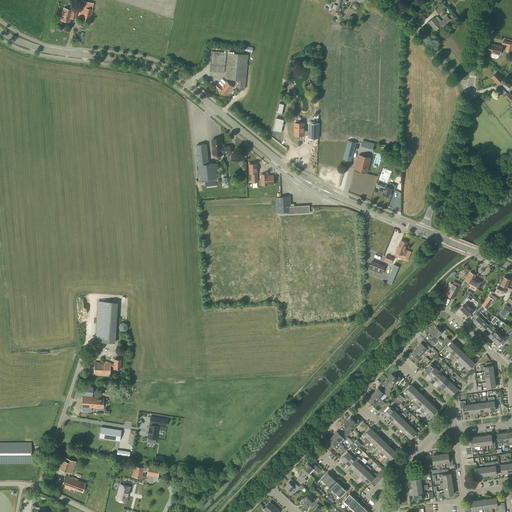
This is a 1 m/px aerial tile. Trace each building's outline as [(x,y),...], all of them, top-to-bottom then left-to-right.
[(439,14),(447,7),(443,3),(435,10),(439,14)] [(92,10),(93,7),(85,5),(85,8),(83,7),(83,9),(79,8),(77,17),(81,18),(81,19),(90,21),(93,10),(92,10)] [(76,16),(77,10),(71,8),(71,10),(64,8),(61,20),(69,22),(71,15),(76,16)] [(442,28),(450,20),(447,16),(439,23),(434,18),(429,22),(436,31),(441,26),(442,28)] [(500,55),(502,47),(490,44),(488,52),(491,53),(490,55),(492,58),(496,59),(499,57),(499,55),(500,55)] [(225,73),(225,64),(226,53),(211,51),(209,72),(225,73)] [(245,89),(245,81),(248,55),(228,53),(226,64),(225,77),(231,80),(238,80),(238,88),(245,89)] [(497,84),(503,79),(496,72),(491,77),(497,84)] [(511,86),(507,81),(503,86),(511,94),(511,93),(511,86)] [(225,96),(233,87),(227,82),(222,87),(218,84),(215,87),(219,91),(225,96)] [(278,131),(279,130),(282,131),(284,119),(276,118),(274,130),(278,131)] [(300,123),(300,122),(299,122),(299,121),(298,121),(297,121),(296,121),(296,122),(295,123),(294,135),(304,136),(304,134),(309,135),(308,138),(318,139),(319,124),(309,123),(309,131),(304,131),(304,123),(300,123)] [(222,146),(221,139),(212,139),(213,155),(216,155),(216,157),(221,157),(221,154),(231,153),(231,146),(222,146)] [(356,143),(348,140),(343,160),(351,162),(356,143)] [(374,143),(362,140),(360,148),(372,151),(374,143)] [(209,164),(206,144),(196,145),(200,180),(201,182),(217,181),(217,179),(215,163),(209,164)] [(367,173),(371,158),(359,155),(355,169),(367,173)] [(258,182),(257,173),(257,164),(249,164),(250,174),(251,173),(252,183),(258,182)] [(267,176),(267,174),(261,174),(261,185),(268,185),(274,184),(273,176),(267,176)] [(395,190),(396,186),(389,183),(388,187),(385,186),(384,189),(380,187),(377,192),(388,197),(392,189),(395,190)] [(290,204),(290,203),(290,197),(276,197),(277,213),(287,212),(287,214),(310,213),(309,205),(294,206),(294,204),(290,204)] [(406,256),(408,250),(405,249),(408,243),(401,240),(396,252),(406,256)] [(391,264),(394,258),(386,255),(384,261),(391,264)] [(382,274),(385,266),(371,261),(368,269),(382,274)] [(394,284),(400,266),(395,264),(389,283),(394,284)] [(474,278),(476,275),(471,273),(469,276),(468,275),(465,280),(466,280),(464,283),(469,286),(470,285),(477,289),(481,282),(474,278)] [(507,287),(510,280),(504,277),(502,281),(500,280),(496,290),(502,293),(505,286),(507,287)] [(460,284),(454,281),(452,284),(450,283),(444,294),(453,299),(459,288),(460,284)] [(492,304),(497,298),(490,293),(481,305),(487,309),(491,303),(492,304)] [(115,343),(117,302),(97,301),(94,341),(115,343)] [(468,316),(474,310),(466,303),(460,309),(468,316)] [(483,320),(480,317),(483,314),(481,313),(485,309),(482,306),(477,312),(473,316),(476,318),(473,321),(478,326),(483,320)] [(507,316),(511,309),(508,306),(503,313),(507,316)] [(488,330),(494,324),(498,319),(496,317),(492,323),(491,321),(490,322),(486,318),(483,320),(478,326),(483,331),(486,328),(488,330)] [(122,331),(125,331),(127,328),(126,324),(123,322),(120,323),(118,326),(119,330),(122,331)] [(493,340),(498,334),(494,329),(497,326),(494,324),(488,330),(491,333),(488,335),(493,340)] [(438,337),(442,332),(436,326),(432,331),(438,337)] [(438,337),(432,331),(427,336),(431,339),(429,341),(434,346),(436,343),(435,342),(437,340),(438,340),(440,338),(438,337)] [(507,339),(508,338),(505,335),(502,338),(498,334),(493,340),(497,344),(500,341),(507,348),(511,343),(507,339)] [(447,345),(451,341),(447,337),(443,341),(447,345)] [(421,342),(416,347),(425,356),(427,354),(424,352),(426,349),(429,351),(431,348),(426,343),(424,345),(421,342)] [(450,352),(456,345),(452,342),(447,347),(446,346),(441,350),(444,353),(448,350),(450,352)] [(451,358),(460,349),(456,345),(450,352),(452,354),(449,356),(451,358)] [(423,358),(425,356),(416,347),(411,353),(414,355),(412,358),(417,363),(420,360),(418,358),(421,355),(423,358)] [(457,359),(464,352),(460,349),(451,358),(453,360),(455,357),(457,359)] [(459,365),(467,356),(464,352),(457,359),(459,361),(457,363),(459,365)] [(465,366),(471,359),(467,356),(459,365),(460,367),(463,364),(465,366)] [(120,369),(121,360),(114,359),(113,364),(110,364),(110,362),(104,362),(104,363),(94,362),(93,375),(109,376),(110,367),(113,367),(113,369),(120,369)] [(471,359),(465,366),(467,368),(464,371),(466,372),(475,363),(471,359)] [(429,374),(438,364),(436,363),(433,365),(431,363),(425,370),(429,374)] [(433,377),(439,371),(437,369),(439,366),(438,364),(429,374),(433,377)] [(436,381),(446,370),(444,369),(441,373),(439,371),(433,377),(436,381)] [(440,384),(446,378),(444,376),(447,373),(445,372),(446,370),(436,381),(440,384)] [(387,379),(393,384),(396,387),(397,385),(395,383),(397,380),(399,382),(401,379),(396,374),(394,376),(391,374),(387,379)] [(448,380),(446,378),(440,384),(444,388),(453,379),(454,377),(452,375),(451,377),(448,380)] [(390,388),(393,384),(387,379),(383,383),(385,386),(383,388),(389,393),(392,390),(390,388)] [(448,392),(454,385),(452,383),(455,381),(453,379),(444,388),(448,392)] [(454,385),(448,392),(452,395),(460,386),(458,384),(456,387),(454,385)] [(409,395),(415,388),(411,385),(405,391),(407,393),(404,396),(406,398),(409,395)] [(378,388),(374,393),(379,398),(384,393),(386,396),(389,393),(383,388),(380,390),(378,388)] [(413,398),(419,392),(415,388),(409,395),(406,398),(408,399),(411,397),(413,398)] [(414,405),(422,396),(419,392),(413,398),(414,400),(412,403),(414,405)] [(375,407),(378,404),(376,402),(379,398),(374,393),(369,397),(372,400),(372,401),(374,404),(373,405),(375,407)] [(81,408),(91,408),(91,407),(103,408),(103,399),(96,398),(96,397),(92,397),(82,396),(81,408)] [(426,399),(422,396),(414,405),(416,406),(418,407),(420,406),(426,399)] [(421,412),(430,403),(426,399),(420,406),(422,408),(420,410),(421,412)] [(469,413),(468,404),(466,405),(465,401),(459,402),(460,409),(463,409),(464,414),(469,413)] [(382,412),(388,406),(385,403),(380,409),(380,410),(379,411),(381,413),(382,412)] [(427,413),(434,406),(430,403),(421,412),(423,414),(426,411),(427,413)] [(388,417),(397,408),(395,406),(392,409),(390,407),(384,413),(388,417)] [(434,406),(427,413),(430,415),(427,417),(429,419),(434,414),(437,411),(438,410),(434,406)] [(392,420),(398,414),(396,412),(398,409),(397,408),(388,417),(392,420)] [(151,430),(150,430),(150,435),(150,439),(157,440),(158,436),(159,436),(159,431),(159,427),(160,427),(161,423),(160,422),(160,421),(169,422),(170,416),(153,413),(152,419),(154,420),(154,421),(152,421),(151,426),(152,426),(151,430)] [(395,424),(404,415),(402,413),(400,416),(398,414),(392,420),(395,424)] [(399,428),(405,421),(404,419),(406,417),(406,416),(408,414),(406,413),(404,415),(395,424),(399,428)] [(356,417),(353,420),(351,417),(346,422),(352,428),(352,427),(354,429),(361,422),(356,417)] [(403,431),(412,422),(410,420),(407,423),(405,421),(399,428),(403,431)] [(350,430),(352,428),(346,422),(342,426),(344,429),(342,431),(347,437),(352,432),(350,430)] [(407,435),(413,428),(411,426),(414,424),(412,422),(403,431),(407,435)] [(413,428),(407,435),(410,439),(417,432),(420,428),(418,426),(415,430),(413,428)] [(365,441),(374,432),(370,428),(364,435),(366,437),(363,439),(365,441)] [(110,433),(96,431),(95,438),(99,438),(98,443),(122,446),(123,435),(116,434),(115,440),(109,439),(110,433)] [(339,434),(337,431),(332,436),(338,442),(343,437),(346,440),(348,437),(347,437),(342,431),(339,434)] [(371,442),(378,435),(374,432),(365,441),(367,442),(369,440),(371,442)] [(373,448),(382,439),(378,435),(371,442),(373,444),(371,446),(373,448)] [(338,442),(332,436),(328,441),(331,444),(329,446),(335,452),(337,449),(334,446),(338,442)] [(379,449),(385,442),(382,439),(373,448),(375,450),(377,447),(379,449)] [(0,463),(31,464),(31,442),(0,442),(0,463)] [(380,455),(389,446),(385,442),(379,449),(381,451),(378,453),(380,455)] [(387,456),(393,450),(389,446),(380,455),(382,457),(385,454),(387,456)] [(393,450),(387,456),(388,458),(384,462),(389,466),(395,460),(392,458),(397,453),(393,450)] [(341,458),(342,460),(344,463),(354,453),(352,451),(349,454),(347,452),(341,458)] [(348,464),(349,465),(355,459),(353,457),(356,454),(354,453),(344,463),(347,465),(348,464)] [(72,474),(76,462),(62,457),(58,469),(72,474)] [(352,470),(361,460),(360,458),(357,461),(355,459),(349,465),(350,467),(349,468),(352,470)] [(356,473),(363,466),(365,463),(361,460),(352,470),(354,472),(355,472),(356,473)] [(502,473),(508,473),(506,460),(504,460),(504,464),(499,464),(499,469),(502,468),(502,473)] [(490,466),(491,475),(497,474),(499,473),(497,461),(492,462),(493,465),(490,466)] [(303,467),(309,473),(313,468),(319,473),(321,470),(313,462),(310,465),(307,462),(303,467)] [(360,476),(369,467),(367,465),(365,468),(363,466),(356,473),(360,476)] [(142,478),(144,468),(133,466),(132,476),(142,478)] [(305,478),(309,473),(303,467),(298,472),(300,475),(298,477),(304,483),(307,480),(305,478)] [(364,480),(370,473),(368,472),(371,469),(369,467),(360,476),(364,480)] [(326,484),(332,478),(327,473),(321,479),(326,484)] [(368,484),(371,481),(373,478),(375,476),(377,474),(375,473),(372,475),(370,473),(364,480),(368,484)] [(416,478),(411,479),(412,484),(421,483),(421,480),(424,480),(424,474),(416,475),(416,478)] [(82,492),(85,483),(77,481),(77,479),(65,475),(61,486),(70,489),(69,490),(73,492),(74,490),(82,492)] [(331,488),(337,482),(332,478),(326,484),(331,488)] [(292,485),(289,482),(284,487),(290,493),(293,490),(295,492),(301,486),(299,484),(298,485),(295,482),(292,485)] [(335,493),(341,486),(337,482),(331,488),(335,493)] [(126,502),(130,486),(120,484),(117,497),(120,498),(119,501),(126,502)] [(335,493),(334,494),(336,496),(337,496),(338,495),(340,497),(346,491),(341,486),(335,493)] [(453,489),(444,490),(445,493),(441,493),(439,494),(440,500),(442,500),(442,496),(454,494),(453,489)] [(348,505),(354,498),(349,494),(343,500),(348,505)] [(312,507),(316,503),(317,501),(314,498),(312,501),(307,496),(301,503),(307,509),(310,505),(312,507)] [(353,509),(359,503),(354,498),(348,505),(353,509)] [(278,511),(279,511),(270,502),(264,509),(267,511),(278,511)] [(321,511),(322,511),(319,509),(321,507),(316,503),(312,507),(313,507),(312,508),(314,510),(312,511),(321,511)] [(355,511),(359,511),(364,507),(359,503),(353,509),(355,511)]
